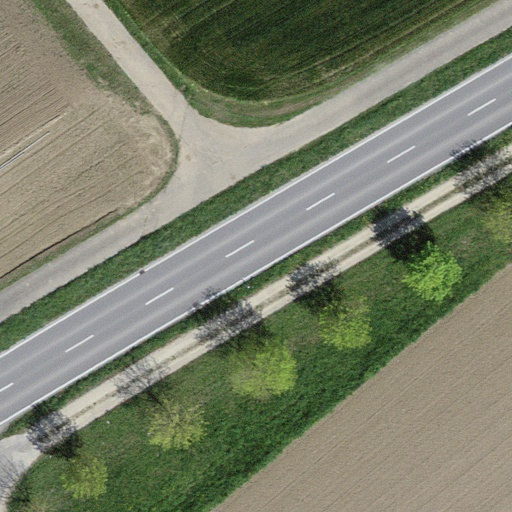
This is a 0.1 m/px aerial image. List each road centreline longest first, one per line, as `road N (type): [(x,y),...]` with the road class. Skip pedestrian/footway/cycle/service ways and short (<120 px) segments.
road 1 (track): [(511,159),(0,459)]
road 2 (track): [(0,311),(511,11)]
road 3 (secondary): [(0,391),(511,92)]
road 4 (track): [(90,0),(235,173)]
